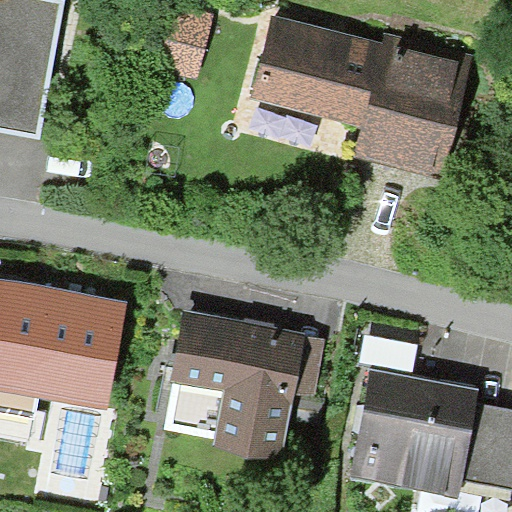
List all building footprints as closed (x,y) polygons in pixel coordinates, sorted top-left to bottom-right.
[(0,0),(0,127),(34,134),(59,0),(56,0),(0,0)] [(354,153),(434,174),(463,62),(381,41),(379,50),(269,22),(250,94),(361,123),(354,153)] [(0,436),(29,441),(40,376),(104,387),(121,295),(0,271),(0,436)] [(272,446),(293,338),(184,317),(174,369),(161,367),(152,416),(165,419),(163,425),(272,446)] [(509,486),(511,466),(511,424),(466,416),(471,389),(368,370),(349,469),(348,473),(378,479),(379,475),(453,489),(455,476),(509,486)]
